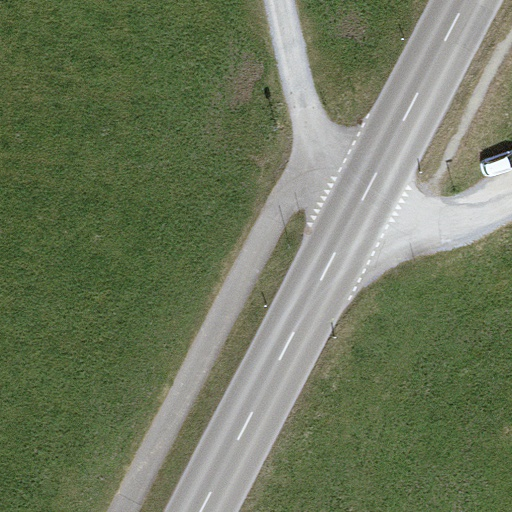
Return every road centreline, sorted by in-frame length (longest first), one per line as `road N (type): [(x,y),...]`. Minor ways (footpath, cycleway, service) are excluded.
road 1 (tertiary): [(203,511),(468,0)]
road 2 (track): [(283,0),(315,144),(337,191),(385,219),(421,226),(511,195)]
